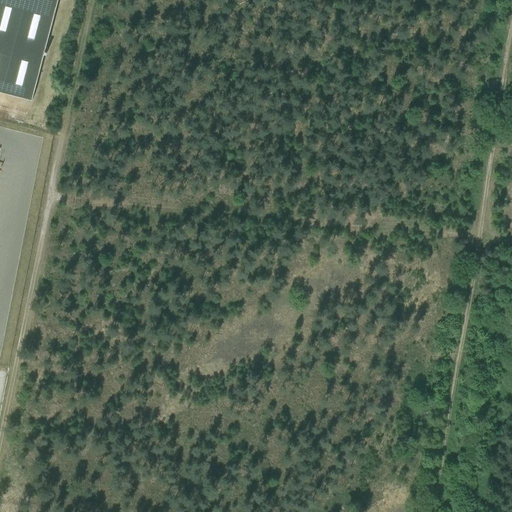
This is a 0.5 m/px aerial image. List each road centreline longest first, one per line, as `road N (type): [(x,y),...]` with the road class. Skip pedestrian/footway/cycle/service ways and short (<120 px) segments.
road 1 (track): [(479,236),(50,198)]
road 2 (track): [(61,130),(0,437)]
road 3 (track): [(479,236),(435,511)]
road 4 (track): [(479,236),(511,18)]
road 5 (track): [(61,130),(89,0)]
